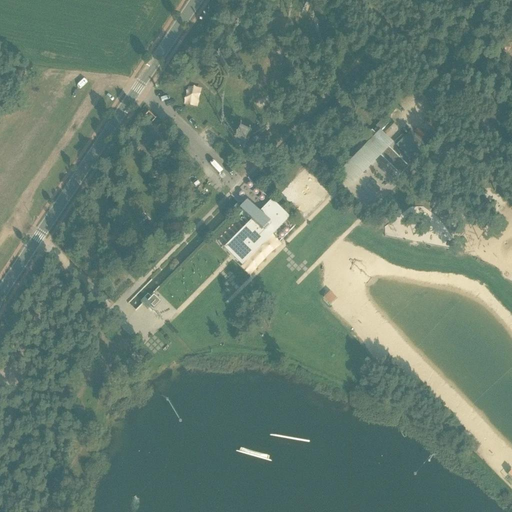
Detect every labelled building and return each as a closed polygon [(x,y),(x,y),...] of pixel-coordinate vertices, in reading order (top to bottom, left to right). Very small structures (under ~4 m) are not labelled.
[(156,120),(147,110),(139,117),(147,127),(156,120)] [(323,117),(330,123),(337,117),(330,110),(323,117)] [(401,177),(409,168),(389,149),(393,145),(379,132),(375,136),(372,133),(364,142),(367,145),(336,176),(349,189),(380,157),(401,177)] [(290,221),(271,202),(258,215),(245,203),(241,207),(239,206),(232,213),(240,221),(244,217),(249,223),(224,248),(243,267),(290,221)] [(321,298),(329,305),(336,298),(328,290),(321,298)] [(153,309),(160,303),(153,296),(147,303),(153,309)] [(426,389),(418,382),(412,388),(420,395),(426,389)]
